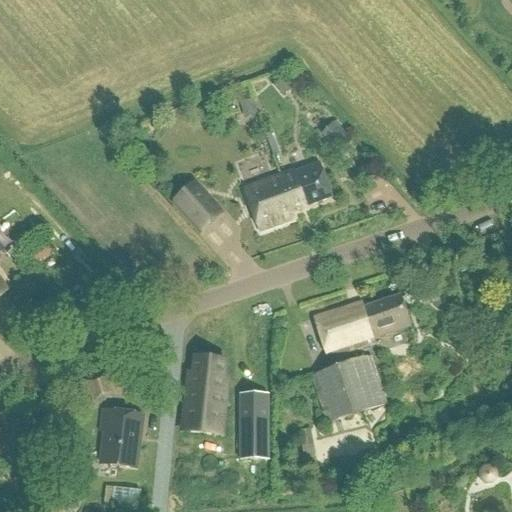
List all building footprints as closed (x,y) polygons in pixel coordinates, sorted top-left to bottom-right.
[(294,213),(297,220),(294,213),(333,198),(320,164),(294,174),(293,171),(280,176),(293,213),(294,213)] [(293,213),(280,176),(244,190),(260,234),(297,220),(294,213),(293,213)] [(171,203),(199,233),(221,214),(193,183),(171,203)] [(411,328),(401,298),(363,310),(361,304),(314,320),(327,361),(376,345),(374,340),(411,328)] [(387,407),(372,358),(311,377),(326,426),(387,407)] [(189,374),(183,425),(223,430),(229,379),(224,378),(226,363),(195,359),(194,375),(189,374)] [(118,398),(112,375),(84,383),(90,406),(118,398)] [(240,398),(240,462),(269,462),(269,398),(240,398)] [(106,433),(101,466),(136,471),(143,418),(104,413),(102,432),(106,433)] [(376,433),(320,441),(324,466),(380,457),(376,433)] [(137,511),(140,492),(111,489),(110,506),(117,507),(116,511),(137,511)]
